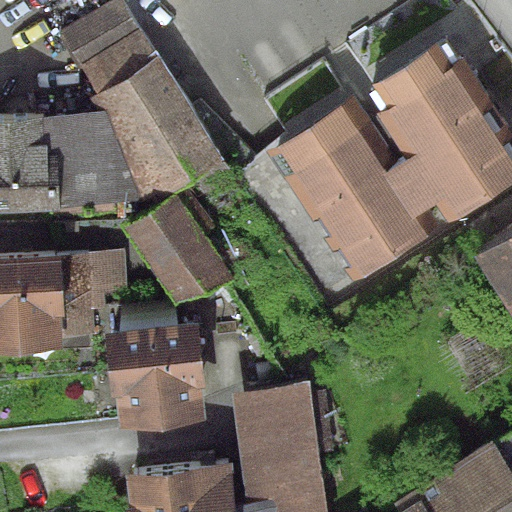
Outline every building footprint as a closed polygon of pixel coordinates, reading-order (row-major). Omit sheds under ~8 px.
[(124,0),(112,0),(59,31),(81,68),(143,31),(124,0)] [(143,31),(81,68),(96,93),(160,54),(143,31)] [(448,35),(372,84),(389,109),(464,60),(448,35)] [(224,159),(160,54),(96,93),(88,97),(94,111),(106,110),(141,200),(144,208),(224,159)] [(511,181),(511,132),(464,60),(389,109),(372,120),(285,177),(355,284),(511,181)] [(285,177),(372,120),(355,93),(267,150),(285,177)] [(43,112),(0,112),(0,212),(49,211),(49,220),(126,217),(125,201),(141,200),(106,110),(94,111),(43,116),(43,112)] [(189,190),(125,228),(175,304),(235,278),(205,232),(216,226),(189,190)] [(511,235),(478,256),(511,310),(511,235)] [(124,249),(90,251),(93,307),(106,307),(105,289),(127,288),(124,249)] [(61,254),(0,256),(0,351),(63,349),(63,347),(89,346),(89,333),(94,333),(93,307),(90,251),(61,253),(61,254)] [(200,322),(104,332),(111,397),(115,396),(118,429),(205,420),(202,387),(206,387),(200,322)] [(327,511),(309,381),(230,392),(246,511),(327,511)] [(511,511),(511,431),(417,491),(430,511),(511,511)] [(236,511),(231,462),(125,473),(129,509),(126,510),(125,511),(236,511)] [(430,511),(417,491),(394,504),(399,511),(430,511)]
